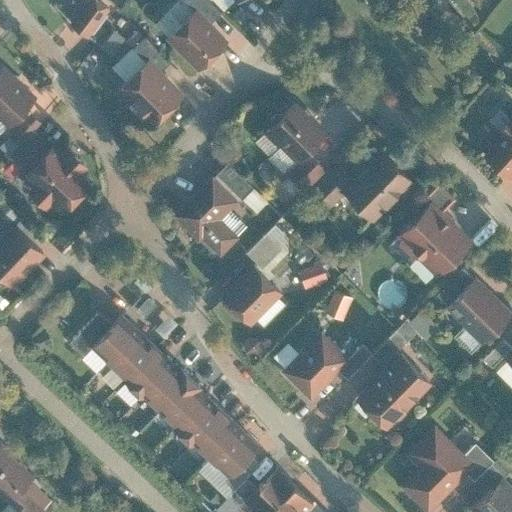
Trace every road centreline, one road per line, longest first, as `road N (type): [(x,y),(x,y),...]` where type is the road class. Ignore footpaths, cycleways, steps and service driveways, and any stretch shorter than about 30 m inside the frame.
road 1 (residential): [(137,197),(176,289),(226,366),(367,511)]
road 2 (residential): [(511,224),(432,138),(344,86),(294,71)]
road 3 (residential): [(9,0),(56,61),(137,197)]
road 4 (residential): [(0,350),(167,511)]
road 5 (residential): [(0,348),(137,197)]
road 6 (residential): [(137,197),(238,84)]
